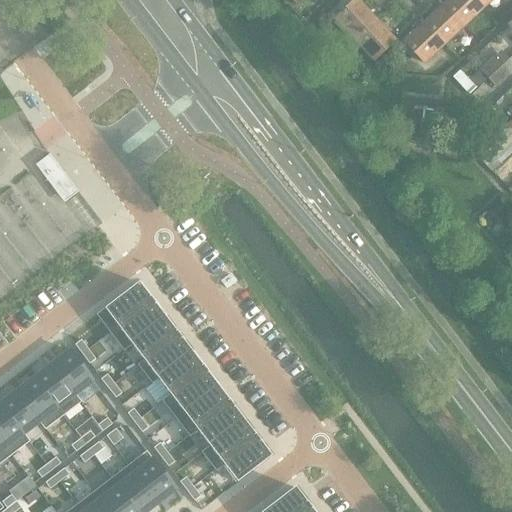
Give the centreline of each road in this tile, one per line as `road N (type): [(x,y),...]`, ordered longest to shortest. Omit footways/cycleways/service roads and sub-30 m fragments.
road 1 (tertiary): [(403,316),(328,199),(227,71)]
road 2 (tertiary): [(209,105),(317,235),(403,316)]
road 3 (residential): [(321,447),(161,235)]
road 4 (residential): [(161,235),(0,361)]
road 5 (tertiary): [(403,316),(511,458)]
road 6 (residential): [(108,163),(25,55)]
road 7 (unclassified): [(188,79),(115,138),(108,163)]
